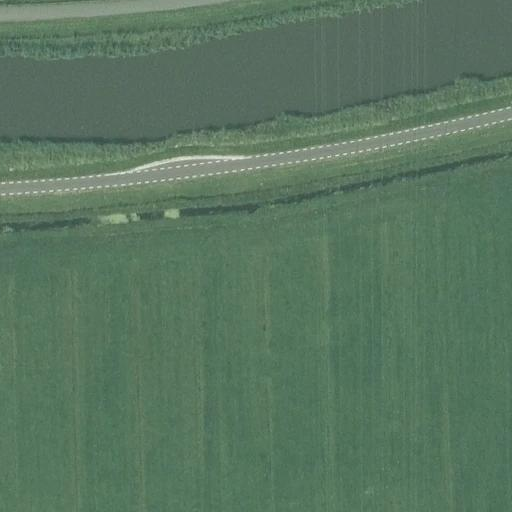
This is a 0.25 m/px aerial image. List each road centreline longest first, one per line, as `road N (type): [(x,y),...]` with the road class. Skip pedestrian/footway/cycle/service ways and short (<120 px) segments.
road 1 (unclassified): [(0,191),(299,155),(511,111)]
road 2 (unclassified): [(0,19),(221,0)]
